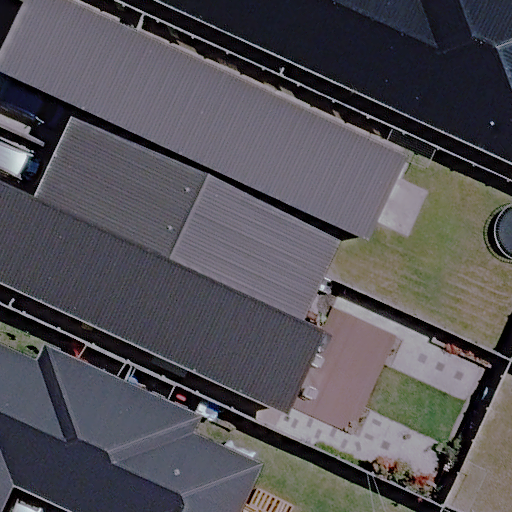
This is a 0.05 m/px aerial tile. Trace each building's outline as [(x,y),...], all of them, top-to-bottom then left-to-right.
[(399,157),(47,0),(24,0),(0,54),(0,78),(75,112),(51,160),(322,281),(342,235),(360,243),(399,157)] [(131,0),(282,68),(312,0),(131,0)] [(511,0),(312,0),(282,68),(511,170),(511,0)] [(301,326),(322,281),(51,160),(29,208),(0,194),(0,288),(279,413),(315,332),(301,326)] [(63,511),(121,383),(45,349),(36,368),(0,351),(0,503),(8,487),(63,511)] [(200,418),(121,383),(63,511),(64,511),(232,511),(253,467),(191,439),(200,418)]
